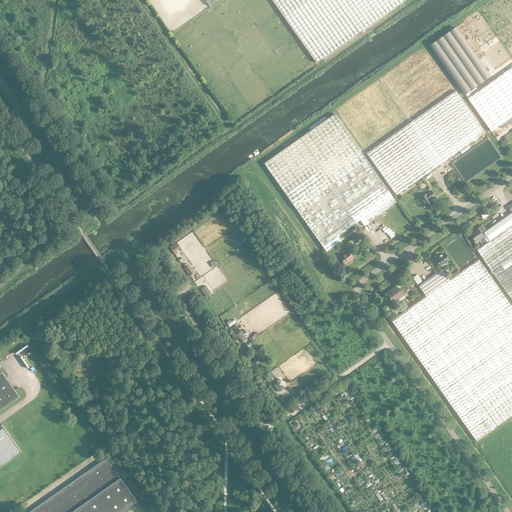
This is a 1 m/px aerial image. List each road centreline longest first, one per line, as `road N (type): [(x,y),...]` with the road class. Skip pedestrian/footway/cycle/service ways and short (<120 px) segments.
road 1 (unclassified): [(507,511),(356,289),(511,176)]
road 2 (unknown): [(272,428),(191,321),(183,302),(189,284),(171,251)]
road 3 (unclassified): [(72,218),(0,122)]
